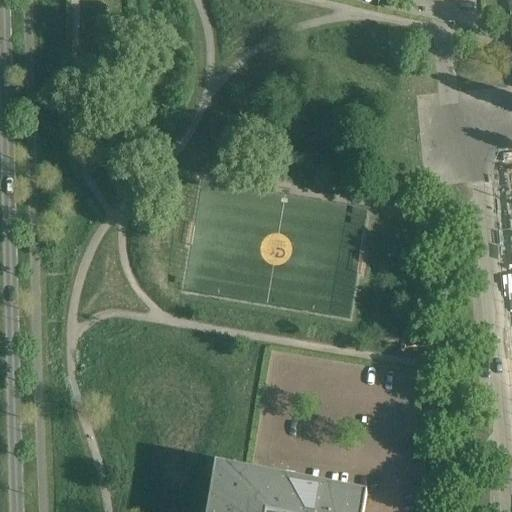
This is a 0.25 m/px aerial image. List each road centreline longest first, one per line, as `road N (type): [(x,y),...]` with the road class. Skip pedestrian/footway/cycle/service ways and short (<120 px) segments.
road 1 (secondary): [(20,511),(0,102)]
road 2 (residential): [(485,141),(509,511)]
road 3 (residential): [(441,0),(449,128),(462,140),(485,141)]
